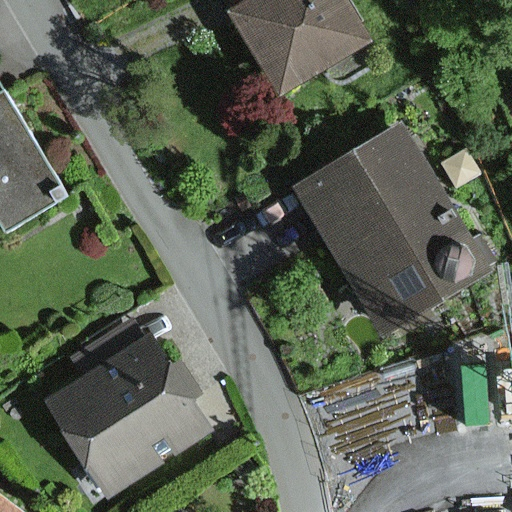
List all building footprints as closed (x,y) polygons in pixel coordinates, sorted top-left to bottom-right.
[(371,47),(342,0),(235,0),(239,6),(218,18),(271,107),(371,47)] [(0,210),(45,187),(0,98),(0,210)] [(296,185),(380,331),(449,292),(426,251),(456,233),(396,128),(296,185)] [(197,433),(136,351),(43,421),(104,502),(197,433)] [(0,511),(39,511),(0,485),(0,511)]
